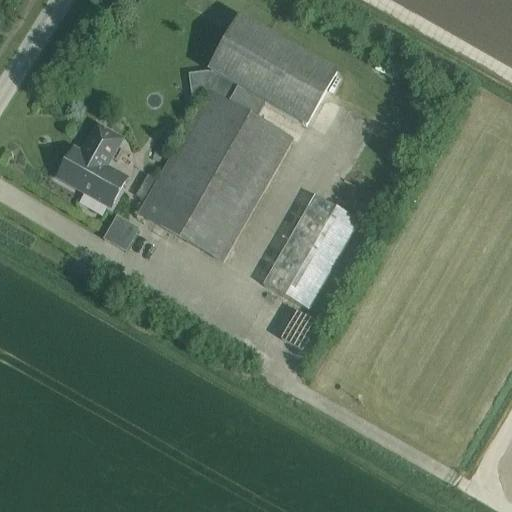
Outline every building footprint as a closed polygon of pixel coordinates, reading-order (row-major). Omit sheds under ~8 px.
[(241,20),(210,74),(237,89),(265,106),(305,128),(336,74),(241,20)] [(237,89),(227,106),(255,122),(265,106),(237,89)] [(208,95),(141,212),(138,216),(222,265),(292,143),(255,122),(227,106),(208,95)] [(74,150),(57,180),(111,210),(127,180),(106,169),(122,141),(97,127),(82,155),(74,150)] [(360,224),(314,198),(263,287),(309,313),(360,224)]
